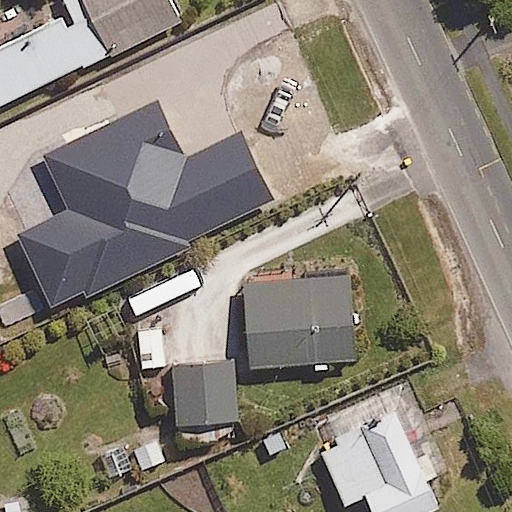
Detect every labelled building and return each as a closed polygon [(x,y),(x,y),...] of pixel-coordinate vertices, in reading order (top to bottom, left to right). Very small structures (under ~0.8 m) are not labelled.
[(0,104),(182,22),(172,0),(63,0),(71,17),(0,49),(0,104)] [(99,191),(123,244),(247,187),(201,87),(157,107),(172,139),(122,162),(129,177),(99,191)] [(67,95),(30,110),(42,140),(79,124),(67,95)] [(15,116),(0,122),(0,148),(25,136),(15,116)] [(74,263),(62,238),(35,250),(62,308),(136,274),(121,241),(74,263)] [(360,361),(355,276),(247,283),(253,368),(360,361)] [(235,364),(175,369),(180,426),(240,421),(235,364)] [(430,511),(440,508),(388,390),(322,420),(333,446),(323,450),(347,506),(369,496),(376,511),(430,511)]
